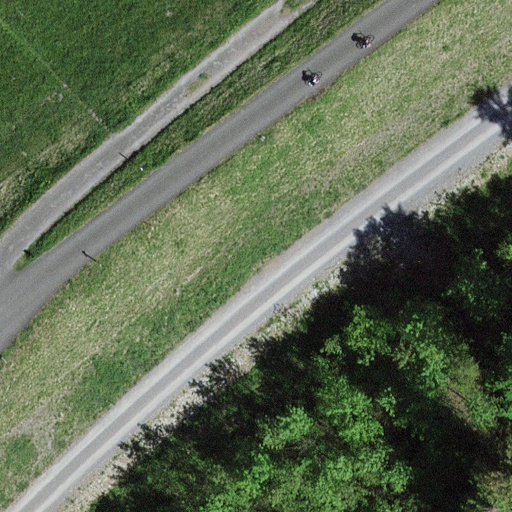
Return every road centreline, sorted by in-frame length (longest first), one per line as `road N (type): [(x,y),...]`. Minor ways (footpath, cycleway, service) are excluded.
road 1 (track): [(45,511),(327,241),(511,104)]
road 2 (track): [(423,0),(0,316)]
road 3 (track): [(305,0),(42,220),(0,271)]
